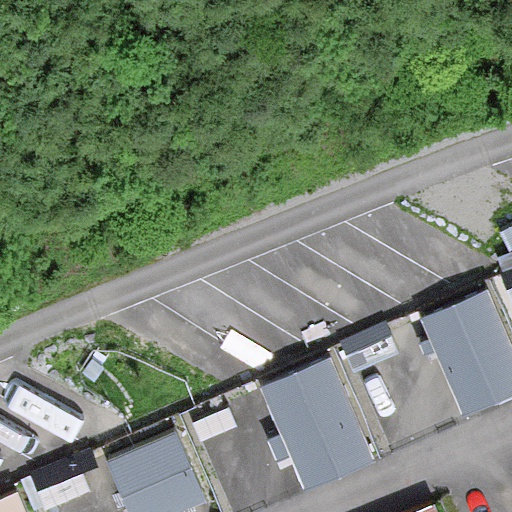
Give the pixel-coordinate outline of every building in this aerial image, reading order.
[(511,334),(491,281),(423,307),(461,404),(511,384),(511,334)] [(337,347),(269,373),(307,470),(375,444),(337,347)] [(181,416),(108,446),(135,511),(163,511),(213,492),(181,416)] [(31,511),(20,482),(0,490),(0,511),(31,511)] [(447,511),(440,495),(400,511),(447,511)]
